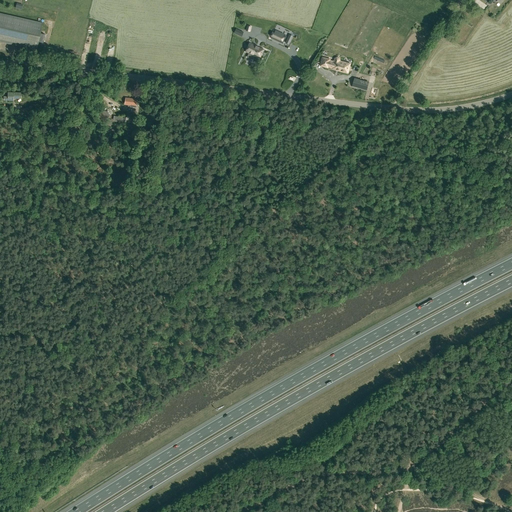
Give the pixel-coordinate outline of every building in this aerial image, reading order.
[(38,42),(43,43),(45,35),(40,34),(42,23),(0,13),(0,42),(36,51),(38,42)] [(275,31),(274,31),(271,38),(283,43),(284,41),(283,40),(284,38),(285,39),(286,36),(283,35),(284,34),(276,30),(275,31)] [(260,58),(264,49),(253,45),(249,53),(260,58)] [(327,68),(327,66),(337,69),(336,69),(339,70),(348,72),(350,65),(349,63),(339,61),(340,60),(339,58),(337,58),(335,58),(334,58),(333,60),(330,60),(331,59),(322,56),(320,66),(327,68)] [(367,91),(369,82),(354,78),(352,87),(367,91)] [(136,107),(137,99),(125,98),(124,104),(130,105),(130,106),(136,107)]
